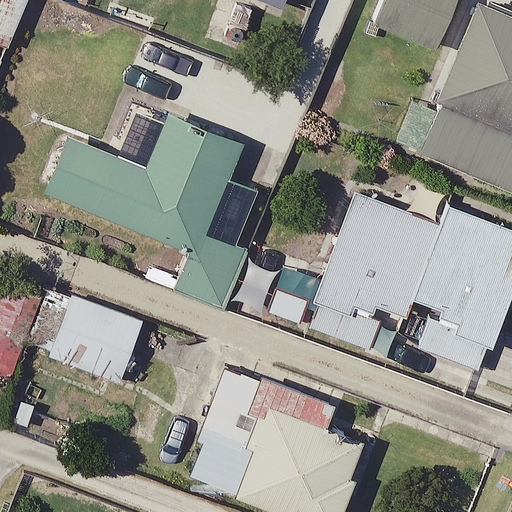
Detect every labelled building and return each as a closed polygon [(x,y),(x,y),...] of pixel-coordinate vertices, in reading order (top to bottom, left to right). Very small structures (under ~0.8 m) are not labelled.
[(0,0),(0,49),(20,0),(0,0)] [(291,0),(258,0),(287,11),(291,0)] [(511,10),(487,0),(388,0),(379,22),(443,48),(422,98),(413,94),(397,134),(511,182),(511,10)] [(236,131),(135,91),(113,145),(63,125),(41,180),(190,239),(174,279),(222,298),(245,243),(199,224),(236,131)] [(440,203),(357,171),(316,277),(282,264),(268,300),(364,337),(380,295),(408,306),(415,288),(431,294),(415,335),(479,360),(511,273),(511,216),(444,190),(440,203)] [(0,362),(9,366),(45,274),(0,256),(0,362)] [(142,315),(67,288),(48,343),(122,370),(142,315)] [(266,373),(225,358),(186,463),(315,511),(332,511),(363,430),(260,391),(266,373)]
